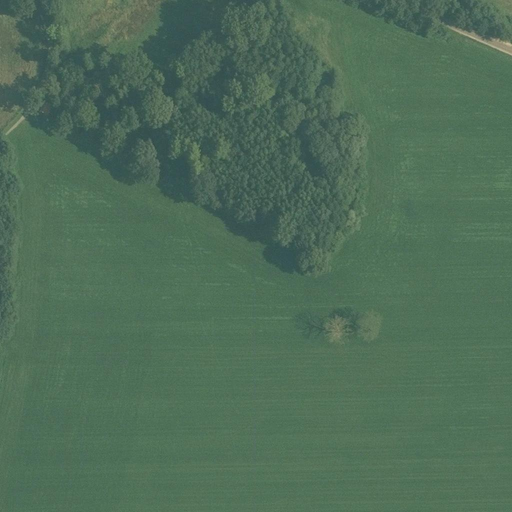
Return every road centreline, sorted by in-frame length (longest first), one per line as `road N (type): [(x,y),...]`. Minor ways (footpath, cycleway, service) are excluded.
road 1 (track): [(36,0),(48,61),(29,110),(5,135)]
road 2 (unclassified): [(511,49),(392,0)]
